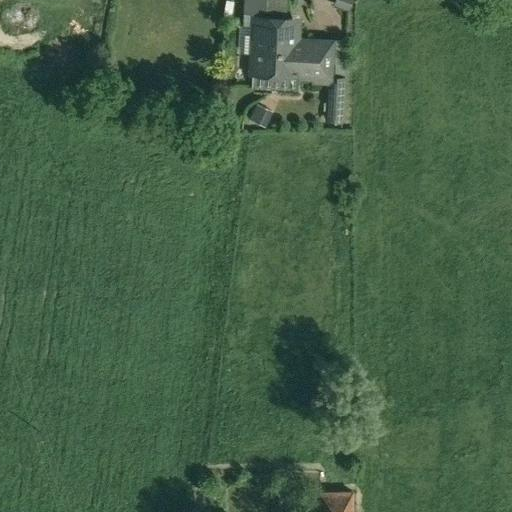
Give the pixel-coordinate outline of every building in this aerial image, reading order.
[(285,0),(245,0),(245,21),(254,21),(255,16),(284,17),(285,0)] [(284,17),(255,16),(254,21),(252,72),(330,76),(331,62),(332,41),(297,39),(298,18),(284,17)] [(240,49),(249,49),(250,24),(241,24),(240,49)] [(345,63),(346,40),(332,39),(332,41),(331,62),(345,63)] [(344,81),(329,80),(326,122),(341,123),(344,81)] [(271,112),(255,104),(248,119),(264,127),(271,112)] [(352,511),(352,491),(320,491),(319,511),(352,511)]
